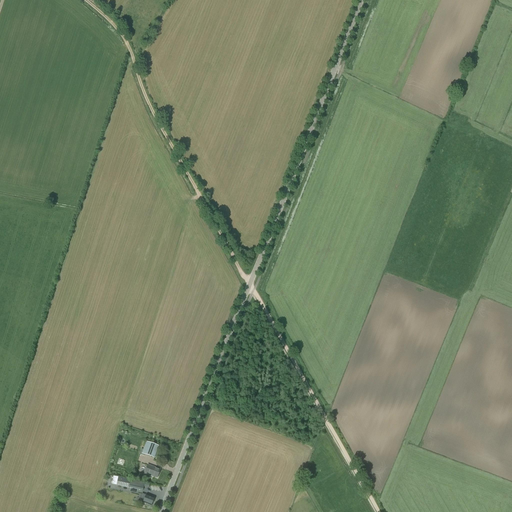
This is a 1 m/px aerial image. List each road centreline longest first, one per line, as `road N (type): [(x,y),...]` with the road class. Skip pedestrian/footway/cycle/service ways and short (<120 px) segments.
road 1 (track): [(86,0),(120,31),(167,138),(378,511)]
road 2 (tertiary): [(159,511),(360,0)]
